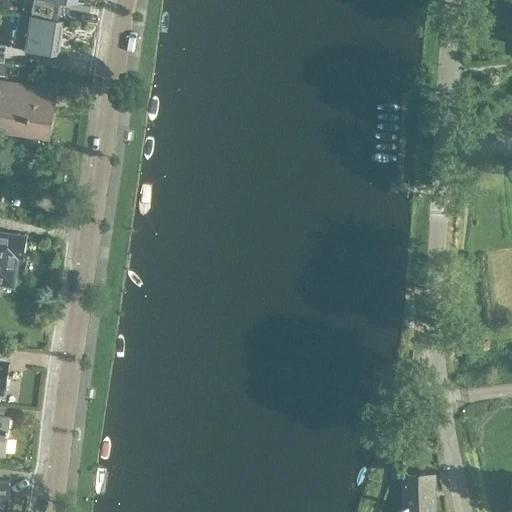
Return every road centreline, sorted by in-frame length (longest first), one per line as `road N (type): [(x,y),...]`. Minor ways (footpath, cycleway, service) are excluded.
road 1 (residential): [(55,511),(130,0)]
road 2 (unclassified): [(472,511),(435,319),(452,0)]
